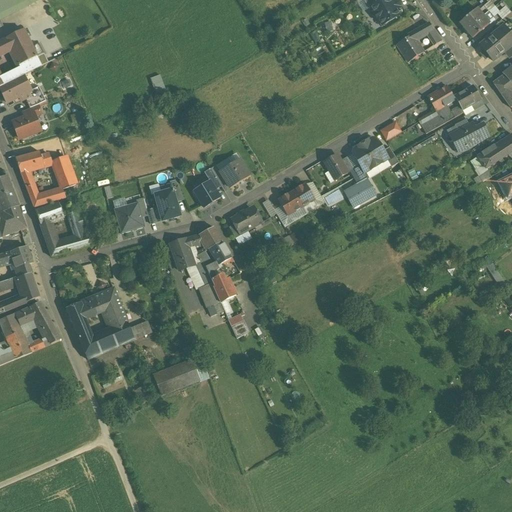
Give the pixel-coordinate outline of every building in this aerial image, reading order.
[(0,14),(0,29),(4,28),(0,21),(29,6),(26,0),(0,0),(0,6),(3,13),(0,14)] [(363,0),(369,9),(371,8),(371,7),(383,0),(363,0)] [(383,0),(371,7),(371,8),(374,13),(372,16),(375,20),(378,20),(382,26),(399,16),(396,11),(399,9),(395,1),(391,3),(389,0),(383,0)] [(483,7),(478,11),(483,17),(488,13),(483,7)] [(505,7),(497,14),(502,20),(510,13),(505,7)] [(477,9),(460,24),(466,31),(483,17),(478,11),(477,9)] [(488,13),(483,17),(488,23),(493,18),(488,13)] [(483,17),(466,31),(473,39),(489,25),(488,23),(483,17)] [(429,24),(410,35),(409,35),(410,36),(414,41),(416,39),(426,34),(433,30),(429,24)] [(36,25),(24,31),(32,48),(44,42),(36,25)] [(501,29),(480,46),(484,51),(484,52),(483,57),(488,57),(489,57),(493,62),(506,51),(511,46),(511,38),(511,37),(506,36),(504,38),(499,32),(502,30),(501,29)] [(433,30),(426,34),(434,46),(441,42),(433,30)] [(24,31),(6,40),(11,52),(20,69),(23,76),(41,67),(37,58),(32,48),(24,31)] [(410,36),(397,45),(408,63),(422,54),(414,41),(410,36)] [(6,40),(0,42),(0,57),(11,52),(6,40)] [(44,42),(32,48),(37,58),(49,52),(44,42)] [(64,47),(53,53),(56,59),(67,52),(64,47)] [(37,58),(41,67),(54,61),(49,52),(37,58)] [(511,67),(503,74),(511,87),(511,67)] [(0,78),(0,87),(23,76),(20,69),(0,79),(0,78)] [(511,97),(509,93),(511,90),(511,87),(503,74),(502,75),(503,76),(493,84),(510,109),(511,107),(511,97)] [(23,76),(0,87),(0,89),(7,104),(19,98),(21,102),(25,100),(29,98),(27,94),(31,92),(31,91),(23,76)] [(162,76),(152,78),(155,93),(166,90),(162,76)] [(39,87),(31,91),(31,92),(27,94),(29,98),(25,100),(30,109),(39,106),(46,103),(39,87)] [(447,87),(429,98),(431,101),(430,101),(431,103),(431,102),(437,112),(447,106),(455,101),(453,98),(447,87)] [(473,87),(453,98),(455,101),(456,101),(462,111),(471,106),(481,101),(481,100),(473,87)] [(481,101),(471,106),(474,112),(484,106),(481,100),(481,101)] [(30,109),(22,112),(24,119),(34,115),(34,117),(42,114),(39,106),(30,109)] [(438,113),(419,123),(426,135),(451,121),(448,115),(451,113),(447,106),(437,112),(438,113)] [(471,106),(462,111),(463,113),(463,114),(465,117),(474,112),(471,106)] [(451,113),(448,115),(451,121),(463,114),(463,113),(462,111),(460,108),(451,113)] [(24,119),(13,123),(20,140),(40,132),(34,117),(34,115),(24,119)] [(397,120),(379,131),(385,142),(403,132),(397,120)] [(466,122),(455,127),(458,132),(469,127),(466,122)] [(483,126),(475,130),(480,139),(481,141),(489,137),(483,126)] [(458,132),(453,135),(457,142),(454,144),(458,153),(466,149),(465,147),(480,139),(475,130),(474,128),(470,130),(469,127),(458,132)] [(494,146),(477,157),(477,158),(478,158),(483,166),(484,167),(485,170),(511,152),(511,135),(494,146)] [(376,140),(373,139),(368,142),(368,141),(363,144),(376,168),(382,164),(381,164),(386,160),(387,160),(383,153),(384,153),(383,152),(376,140)] [(376,168),(363,144),(357,147),(358,148),(354,151),(353,155),(359,166),(360,167),(361,166),(365,173),(371,170),(371,171),(376,168)] [(389,148),(383,152),(384,153),(383,153),(387,160),(386,160),(391,168),(398,164),(389,148)] [(40,153),(16,159),(21,174),(23,180),(30,178),(28,171),(44,167),(51,164),(49,155),(41,157),(40,153)] [(337,156),(325,163),(330,172),(335,181),(348,174),(347,173),(341,162),(337,156)] [(477,158),(471,162),(476,170),(483,166),(478,158),(477,158)] [(66,159),(53,163),(63,190),(76,186),(66,159)] [(347,159),(341,162),(347,173),(353,170),(353,169),(347,159)] [(220,172),(220,173),(223,178),(230,190),(250,177),(240,160),(220,172)] [(216,166),(211,170),(217,181),(223,178),(220,173),(220,172),(216,166)] [(359,166),(353,169),(353,170),(361,183),(367,180),(369,179),(365,173),(361,166),(360,167),(359,166)] [(211,170),(204,174),(210,183),(210,182),(215,191),(221,187),(217,181),(211,170)] [(487,171),(478,177),(482,183),(491,178),(487,171)] [(335,181),(330,172),(325,175),(330,184),(335,181)] [(0,179),(0,205),(15,199),(15,198),(16,198),(15,197),(7,178),(7,177),(0,179)] [(30,178),(23,180),(26,188),(33,185),(30,178)] [(223,178),(217,181),(221,187),(225,193),(230,190),(223,178)] [(511,178),(500,184),(507,199),(511,196),(511,178)] [(361,183),(358,185),(345,193),(353,208),(375,196),(367,180),(361,183)] [(210,183),(194,193),(204,209),(220,199),(215,191),(210,182),(210,183)] [(313,183),(306,185),(315,201),(303,208),(307,215),(325,204),(313,183)] [(33,185),(26,188),(33,208),(34,208),(35,208),(41,206),(38,198),(33,185)] [(306,185),(294,192),(303,208),(315,201),(306,185)] [(179,189),(173,190),(176,203),(184,200),(179,189)] [(63,190),(38,198),(41,206),(65,199),(63,190)] [(162,193),(154,195),(158,210),(162,222),(180,217),(176,203),(173,190),(172,190),(162,193)] [(294,192),(278,202),(279,204),(287,217),(303,208),(294,192)] [(412,193),(400,199),(404,205),(415,199),(412,193)] [(15,199),(0,205),(0,206),(3,213),(19,207),(16,198),(15,198),(15,199)] [(143,200),(136,202),(137,205),(141,219),(148,217),(147,213),(143,200)] [(58,203),(35,211),(35,212),(48,247),(57,244),(51,226),(50,223),(57,220),(64,218),(62,214),(58,203)] [(279,204),(273,210),(284,229),(307,215),(303,208),(287,217),(279,204)] [(137,205),(115,211),(122,234),(144,228),(141,219),(137,205)] [(3,213),(0,213),(0,232),(2,239),(11,235),(12,238),(15,236),(14,234),(27,230),(19,208),(19,207),(3,213)] [(199,207),(190,212),(194,218),(203,212),(199,207)] [(243,214),(242,213),(238,215),(238,217),(231,220),(234,225),(240,236),(240,235),(262,223),(257,215),(255,216),(251,209),(243,214)] [(158,210),(147,213),(148,217),(150,225),(162,222),(158,210)] [(79,211),(68,215),(75,236),(86,232),(79,211)] [(240,236),(234,225),(229,228),(235,240),(241,237),(240,235),(240,236)] [(214,228),(200,236),(204,244),(207,248),(208,251),(222,242),(214,229),(214,228)] [(57,244),(48,247),(52,258),(92,247),(88,236),(57,244)] [(200,236),(189,239),(191,248),(204,244),(200,236)] [(189,239),(170,245),(179,272),(186,269),(195,266),(189,249),(191,248),(189,239)] [(222,242),(208,251),(216,263),(218,267),(221,265),(221,267),(226,263),(225,263),(225,262),(232,259),(229,255),(230,255),(229,254),(222,243),(222,242)] [(27,248),(10,253),(13,262),(16,270),(28,266),(33,264),(27,248)] [(195,266),(186,269),(196,291),(206,286),(199,271),(196,264),(200,263),(195,255),(191,248),(189,249),(195,266)] [(207,248),(195,255),(200,263),(196,264),(199,271),(205,268),(212,265),(205,253),(208,251),(207,248)] [(10,253),(0,256),(0,266),(9,264),(13,262),(10,253)] [(212,265),(205,268),(213,284),(214,288),(225,283),(225,282),(223,277),(217,280),(214,273),(222,268),(221,267),(221,265),(218,267),(216,263),(212,265)] [(28,266),(16,270),(15,270),(18,279),(31,274),(28,266)] [(505,284),(494,267),(488,271),(499,288),(505,284)] [(213,284),(205,268),(199,271),(206,286),(206,287),(213,284)] [(31,274),(18,279),(17,279),(16,279),(18,285),(22,294),(24,294),(37,290),(31,274)] [(1,285),(0,284),(0,291),(1,291),(18,285),(16,279),(17,279),(16,278),(0,283),(1,285)] [(214,288),(213,289),(220,304),(236,296),(229,281),(225,282),(225,283),(214,288)] [(208,291),(201,294),(207,309),(220,304),(213,289),(208,291)] [(37,290),(24,294),(25,297),(28,303),(39,298),(37,290)] [(114,290),(94,298),(101,314),(104,312),(112,331),(128,324),(114,290)] [(0,306),(0,314),(4,313),(23,305),(28,303),(25,297),(18,300),(1,306),(0,306)] [(94,298),(66,310),(75,331),(84,328),(82,322),(84,321),(101,314),(94,298)] [(48,318),(40,304),(15,315),(20,327),(21,327),(35,321),(38,320),(39,322),(48,318)] [(15,315),(0,321),(0,325),(4,334),(7,341),(10,350),(15,361),(32,354),(29,346),(24,334),(21,327),(20,327),(15,315)] [(239,317),(229,322),(231,328),(242,323),(239,317)] [(57,335),(53,328),(48,318),(39,322),(38,320),(35,321),(40,330),(42,329),(44,332),(47,339),(51,346),(61,341),(57,335)] [(84,321),(82,322),(84,328),(87,335),(89,341),(92,339),(84,321)] [(145,323),(130,330),(128,325),(127,325),(134,340),(134,341),(150,334),(145,323)] [(128,324),(112,331),(92,339),(89,341),(87,335),(78,338),(88,361),(134,341),(134,340),(127,325),(128,325),(128,324)] [(84,328),(75,331),(78,338),(87,335),(84,328)] [(245,328),(234,333),(237,340),(248,334),(245,328)] [(47,339),(29,346),(32,353),(51,346),(47,339)] [(1,347),(0,347),(0,367),(15,361),(10,350),(3,353),(1,347)] [(149,348),(140,352),(149,374),(158,370),(149,348)] [(191,363),(153,378),(161,397),(199,382),(191,363)] [(470,373),(465,377),(469,385),(475,381),(470,373)] [(143,385),(133,393),(142,406),(153,398),(143,385)]
